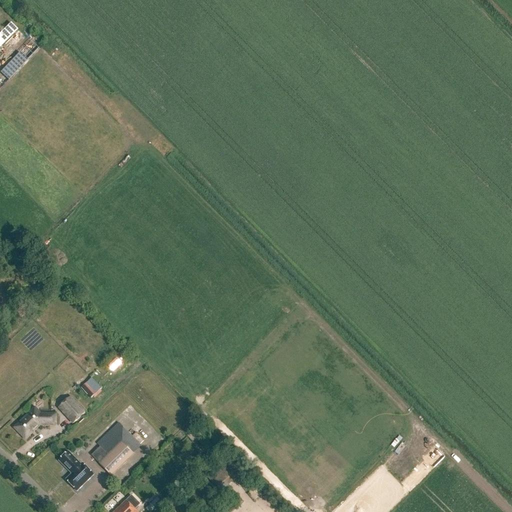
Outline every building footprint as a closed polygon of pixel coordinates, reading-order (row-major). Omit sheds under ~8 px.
[(101,390),(92,379),(81,389),(91,399),(101,390)] [(74,425),(86,415),(71,398),(59,409),(74,425)] [(56,426),(56,415),(29,415),(14,429),(24,439),(33,430),(34,432),(40,426),(56,426)] [(132,437),(140,445),(143,441),(136,433),(132,437)] [(111,476),(133,455),(133,454),(121,441),(106,455),(99,448),(91,456),(111,476)] [(59,462),(69,472),(71,470),(74,472),(66,480),(77,492),(94,476),(83,464),(81,465),(69,452),(59,462)] [(221,494),(242,474),(229,459),(215,472),(215,473),(208,480),(221,494)] [(146,509),(148,511),(152,511),(162,503),(155,495),(152,499),(154,501),(146,509)] [(132,511),(134,511),(126,502),(115,511),(132,511)]
